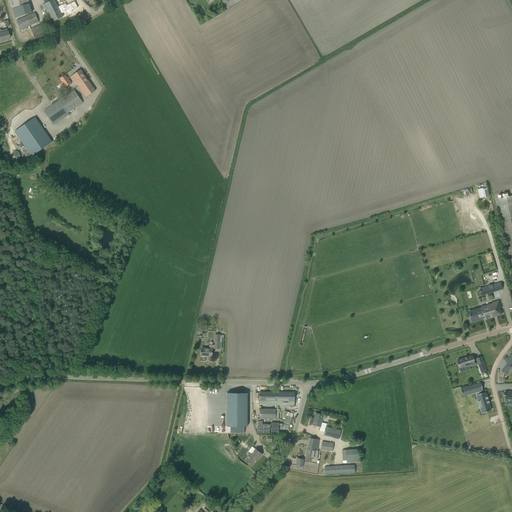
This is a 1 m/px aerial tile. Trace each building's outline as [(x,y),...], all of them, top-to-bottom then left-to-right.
[(9,0),(12,8),(15,18),(32,13),(29,3),(28,0),(9,0)] [(58,7),(54,0),(43,0),(45,3),(43,5),(48,14),(49,14),(52,18),(52,17),(54,21),(63,17),(61,14),(60,11),(58,7)] [(71,0),(58,7),(60,11),(61,14),(66,12),(67,14),(72,12),(78,9),(78,8),(84,5),(81,0),(76,0),(74,0),(72,1),(71,0)] [(16,20),(20,30),(39,22),(35,12),(16,20)] [(31,29),(35,38),(44,34),(40,25),(31,29)] [(2,33),(1,32),(0,32),(0,42),(5,41),(4,40),(10,38),(8,32),(2,33)] [(82,91),(86,97),(95,91),(81,70),(70,77),(74,81),(76,80),(84,90),(82,91)] [(60,78),(66,87),(71,83),(65,75),(60,78)] [(53,105),(44,111),(53,123),(70,111),(83,102),(77,94),(74,90),(67,96),(53,105)] [(35,117),(14,132),(31,156),(52,142),(35,117)] [(511,196),(497,200),(502,220),(511,267),(511,196)] [(492,285),(492,284),(488,285),(488,286),(483,287),(486,295),(498,292),(496,283),(492,285)] [(502,314),(500,308),(501,308),(498,301),(492,302),(493,303),(488,305),(489,307),(480,310),(480,308),(469,312),(470,315),(469,315),(470,317),(471,319),(472,322),(483,319),(483,318),(484,318),(485,319),(502,314)] [(222,349),(222,342),(222,338),(223,338),(223,335),(220,335),(220,334),(215,334),(215,342),(215,345),(209,345),(209,348),(201,348),(201,351),(201,356),(212,356),(212,349),(214,349),(219,349),(222,349)] [(472,355),(457,360),(459,365),(458,365),(459,371),(464,370),(464,367),(474,364),(472,355)] [(482,360),(477,362),(480,370),(485,368),(482,360)] [(466,388),(461,389),(462,391),(463,393),(462,393),(463,396),(468,394),(476,392),(477,392),(478,395),(477,396),(478,401),(477,401),(477,402),(478,401),(480,407),(479,407),(479,408),(480,407),(482,413),(485,411),(485,412),(487,411),(491,410),(489,403),(489,402),(489,403),(488,401),(489,401),(488,401),(487,399),(488,399),(488,398),(487,398),(487,397),(486,393),(482,394),(480,391),(482,390),(480,383),(465,387),(466,388)] [(260,392),(260,404),(266,404),(266,401),(272,402),(272,404),(282,405),(282,402),(288,402),(288,405),(294,405),(295,392),(260,392)] [(247,426),(247,393),(227,393),(227,426),(230,426),(230,433),(244,433),(244,426),(247,426)] [(259,419),(279,419),(279,409),(278,409),(276,409),(260,409),(259,419)] [(326,427),(327,424),(322,423),(323,415),(315,413),(313,425),(320,427),(319,431),(324,432),(324,435),(339,439),(341,430),(326,427)] [(310,438),(306,460),(311,461),(312,458),(317,459),(317,455),(316,454),(319,440),(310,438)] [(321,450),(332,452),(333,444),(322,442),(321,450)] [(246,461),(252,466),(258,457),(259,458),(262,454),(256,449),(252,454),(251,454),(246,461)] [(347,460),(347,463),(359,462),(359,450),(346,450),(342,451),(343,461),(347,460)] [(324,467),(325,475),(355,473),(355,465),(324,467)]
